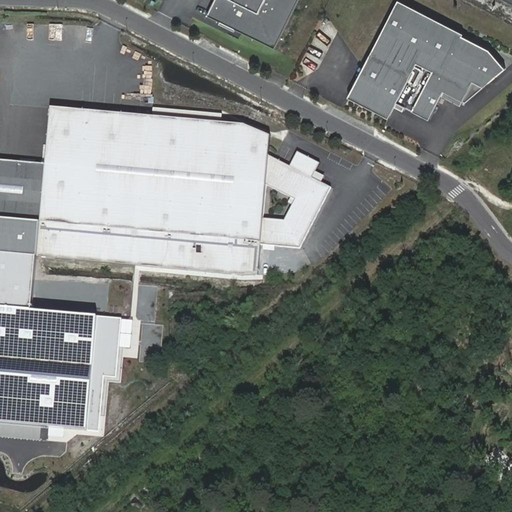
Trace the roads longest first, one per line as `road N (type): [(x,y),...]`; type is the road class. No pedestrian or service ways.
road 1 (unknown): [(110,6),(96,65),(40,65),(0,39)]
road 2 (unknown): [(436,177),(454,135),(511,80)]
